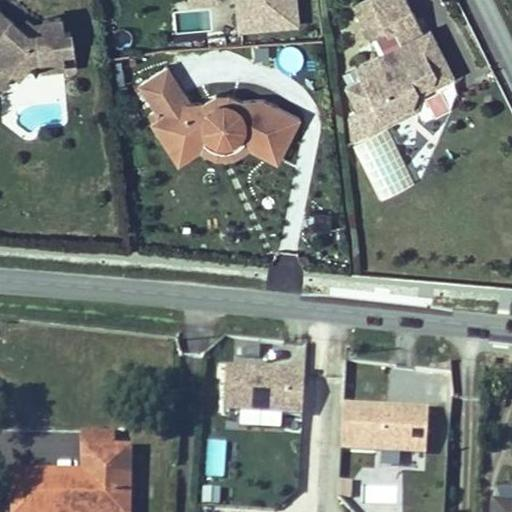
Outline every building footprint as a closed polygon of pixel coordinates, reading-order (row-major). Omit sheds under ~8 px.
[(295,0),(186,0),(187,3),(218,0),(234,0),(236,23),(297,18),(295,0)] [(403,0),(359,0),(351,4),(369,38),(387,28),(395,44),(351,67),(357,78),(342,86),(355,112),(362,126),(407,103),(414,85),(429,78),(432,67),(446,61),(428,27),(419,32),(403,0)] [(67,24),(65,10),(47,12),(47,17),(48,24),(33,26),(25,20),(17,13),(4,3),(0,7),(0,57),(7,56),(15,63),(23,69),(36,53),(45,52),(46,60),(67,57),(67,53),(78,51),(74,23),(67,24)] [(38,18),(31,12),(25,20),(33,26),(48,24),(47,17),(38,18)] [(7,56),(0,57),(0,77),(4,77),(15,63),(7,56)] [(446,61),(432,67),(429,78),(414,85),(407,103),(362,126),(366,132),(413,109),(420,91),(453,74),(446,61)] [(187,99),(166,68),(139,86),(158,116),(148,123),(171,158),(203,137),(207,141),(211,144),(216,145),(221,145),(226,144),(231,142),(235,139),(239,135),(279,155),(297,118),(259,99),(240,100),(240,106),(199,108),(199,103),(187,103),(187,99)] [(211,95),(199,103),(199,108),(240,106),(240,100),(226,94),(211,95)] [(362,126),(355,112),(344,117),(348,142),(366,132),(362,126)] [(203,137),(171,158),(175,165),(197,150),(201,153),(208,156),(213,158),(218,159),(224,158),(230,157),(235,156),(240,153),(245,148),(274,163),(279,155),(239,135),(235,139),(231,142),(226,144),(221,145),(216,145),(211,144),(207,141),(203,137)] [(296,371),(222,365),(219,405),(292,411),(296,371)] [(430,405),(346,400),(343,440),(428,446),(430,405)] [(99,442),(111,442),(112,425),(83,424),(80,466),(81,472),(97,472),(99,442)] [(128,511),(131,442),(111,442),(99,442),(97,472),(81,472),(80,466),(14,464),(12,511),(35,511),(128,511)] [(351,495),(351,479),(339,479),(338,495),(351,495)] [(220,488),(203,487),(202,503),(219,504),(220,488)] [(511,511),(511,489),(495,489),(493,511),(511,511)]
